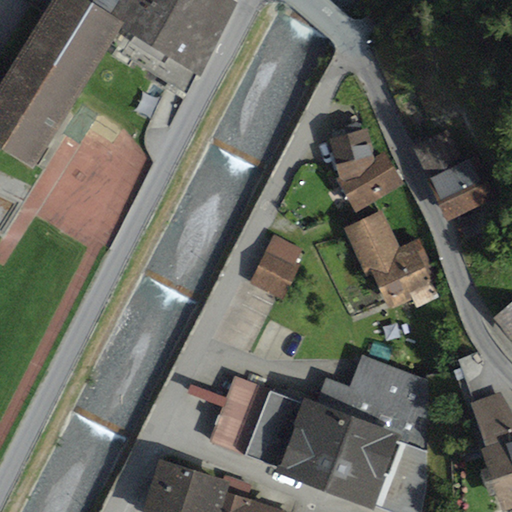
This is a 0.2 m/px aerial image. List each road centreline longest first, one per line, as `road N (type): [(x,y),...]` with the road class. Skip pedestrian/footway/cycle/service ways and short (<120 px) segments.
road 1 (residential): [(247,0),(0,492)]
road 2 (residential): [(113,511),(353,36)]
road 3 (tertiary): [(353,36),(473,315),(511,373)]
